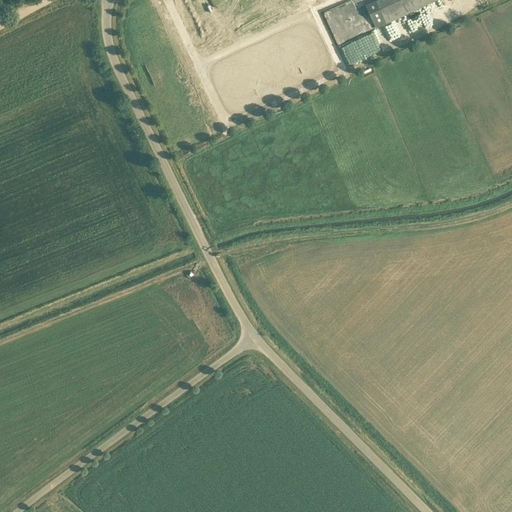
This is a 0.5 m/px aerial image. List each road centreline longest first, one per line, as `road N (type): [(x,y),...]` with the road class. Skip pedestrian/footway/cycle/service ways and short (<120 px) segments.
road 1 (unclassified): [(253,337),(120,76),(106,32),(109,0)]
road 2 (unclassified): [(17,511),(253,337)]
road 3 (unclassified): [(427,511),(253,337)]
